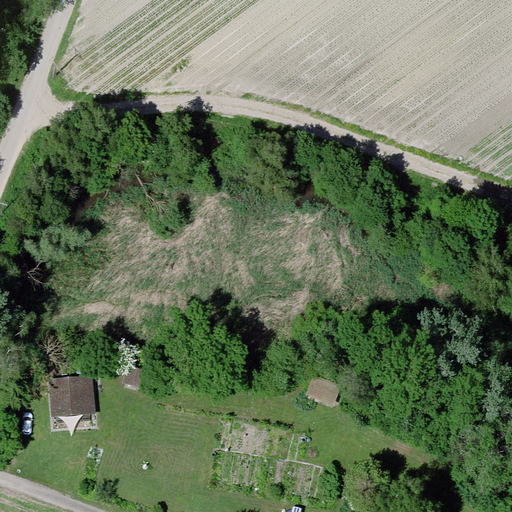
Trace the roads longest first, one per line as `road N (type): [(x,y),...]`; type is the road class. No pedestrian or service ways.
road 1 (track): [(511,198),(263,111),(189,107),(19,126)]
road 2 (unclassified): [(66,0),(0,174)]
